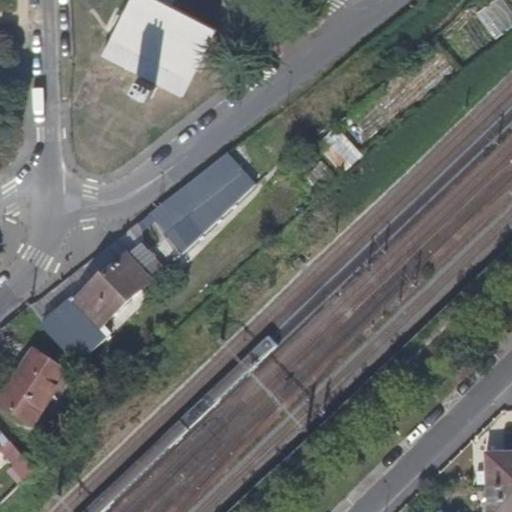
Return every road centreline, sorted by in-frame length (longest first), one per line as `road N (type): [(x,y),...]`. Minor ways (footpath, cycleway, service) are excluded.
road 1 (residential): [(369,11),(126,199),(48,202)]
road 2 (residential): [(39,0),(48,202)]
road 3 (residential): [(367,511),(511,371)]
